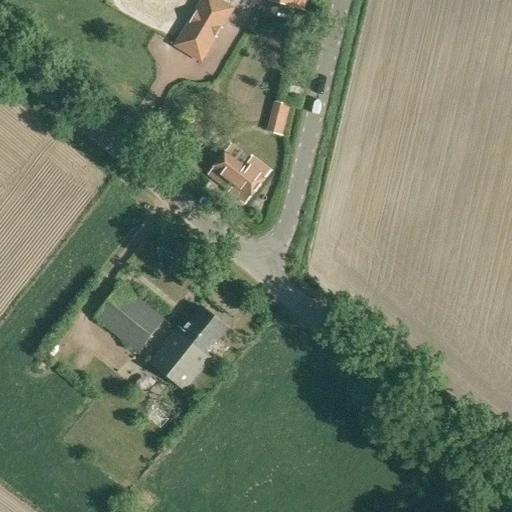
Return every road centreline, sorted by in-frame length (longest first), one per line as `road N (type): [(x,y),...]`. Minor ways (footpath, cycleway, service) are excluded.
road 1 (tertiary): [(264,273),(0,48)]
road 2 (tertiary): [(511,484),(264,273)]
road 3 (tertiary): [(264,273),(290,229),(342,0)]
